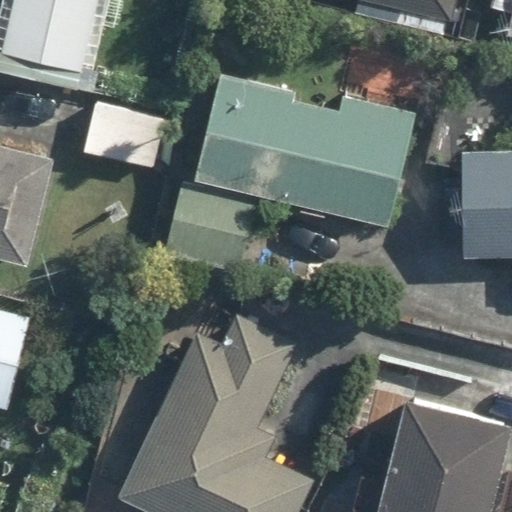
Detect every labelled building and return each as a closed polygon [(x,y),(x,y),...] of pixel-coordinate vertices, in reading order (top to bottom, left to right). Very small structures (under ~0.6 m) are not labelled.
[(10,0),(0,35),(0,55),(77,78),(100,0),(10,0)] [(460,0),(389,0),(457,15),(460,0)] [(224,65),(198,174),(385,219),(411,110),(224,65)] [(172,115),(102,103),(92,157),(162,169),(172,115)] [(58,154),(0,140),(0,256),(32,264),(58,154)] [(511,142),(471,142),(469,251),(511,252),(511,142)] [(255,196),(184,178),(168,245),(239,262),(255,196)] [(0,308),(0,398),(5,400),(24,314),(0,308)] [(280,430),(264,422),(305,338),(245,309),(231,338),(206,326),(127,487),(176,511),(306,511),(324,476),(271,449),(280,430)] [(491,511),(511,431),(511,413),(406,387),(375,511),(491,511)]
